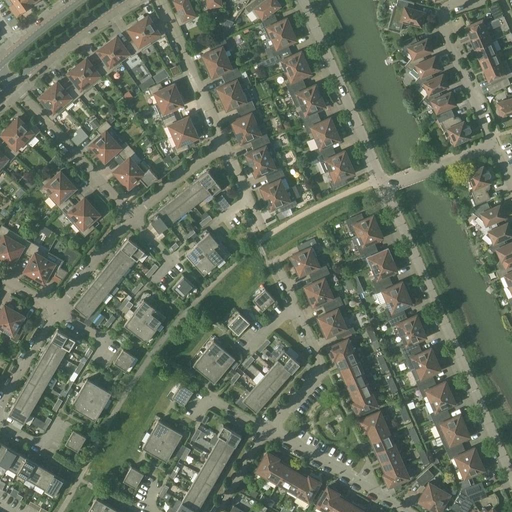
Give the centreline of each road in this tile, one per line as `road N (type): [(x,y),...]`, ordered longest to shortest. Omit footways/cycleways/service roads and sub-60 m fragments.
road 1 (residential): [(511,478),(384,188)]
road 2 (residential): [(384,188),(303,0)]
road 3 (residential): [(133,218),(14,84)]
road 4 (residential): [(493,145),(439,18),(469,0)]
road 5 (residential): [(408,511),(267,429)]
road 6 (residential): [(226,146),(160,0)]
road 7 (residential): [(267,429),(322,363),(294,306)]
road 8 (tertiary): [(14,84),(122,0)]
